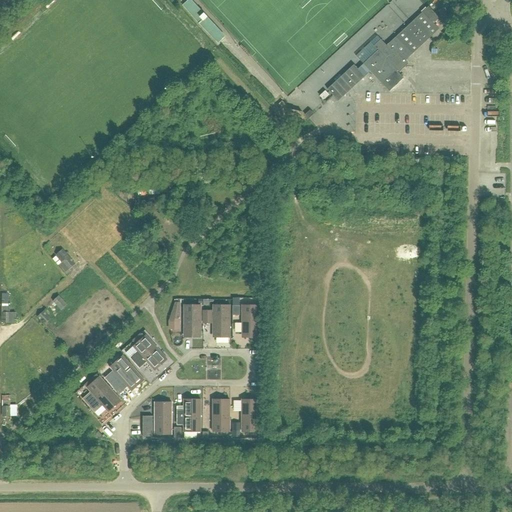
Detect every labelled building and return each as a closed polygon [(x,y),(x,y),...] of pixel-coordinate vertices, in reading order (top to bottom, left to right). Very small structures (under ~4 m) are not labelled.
[(192,0),(187,0),(180,6),(216,45),(226,36),(192,0)] [(397,71),(406,62),(405,61),(439,29),(433,23),(438,18),(428,7),(387,46),(381,40),(374,47),(378,51),(358,69),(354,65),(327,90),(338,101),(370,71),(382,85),(383,84),(389,91),(404,78),(397,71)] [(449,25),(444,28),(449,35),(454,32),(449,25)] [(77,266),(70,256),(61,262),(69,273),(77,266)] [(180,322),(180,303),(176,303),(169,322),(180,322)] [(201,337),(201,305),(184,305),(184,324),(187,324),(187,337),(201,337)] [(230,338),(230,305),(213,305),(213,324),(216,324),(216,338),(230,338)] [(259,338),(259,305),(242,305),(242,324),(245,324),(245,338),(259,338)] [(2,307),(3,327),(11,327),(10,307),(2,307)] [(47,309),(38,319),(45,326),(54,316),(47,309)] [(203,311),(203,324),(212,324),(212,311),(203,311)] [(167,359),(146,335),(133,347),(137,351),(130,358),(132,359),(136,364),(138,367),(145,360),(148,358),(157,369),(167,359)] [(144,380),(123,356),(110,367),(122,381),(125,379),(134,389),(144,380)] [(111,410),(121,401),(99,377),(87,388),(91,392),(83,399),(93,411),(94,410),(103,402),(111,410)] [(201,432),(201,400),(187,400),(187,410),(184,410),(184,413),(177,413),(177,425),(184,425),(184,432),(201,432)] [(230,432),(230,400),(216,400),(216,414),(213,413),(213,432),(230,432)] [(259,432),(259,400),(245,400),(245,414),(242,414),(242,432),(259,432)] [(94,410),(93,411),(98,416),(108,407),(103,402),(94,410)] [(172,435),(172,402),(158,402),(158,416),(155,416),(155,435),(172,435)] [(6,407),(6,419),(14,419),(14,406),(6,407)] [(143,423),(143,437),(153,437),(153,423),(143,423)]
